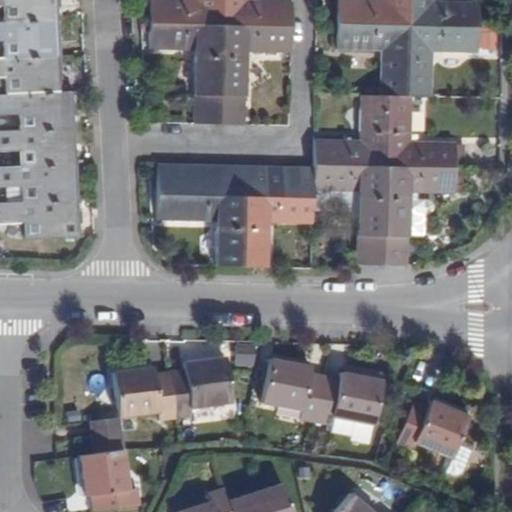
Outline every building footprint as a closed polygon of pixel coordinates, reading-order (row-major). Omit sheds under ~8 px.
[(53,0),(0,0),(0,23),(51,20),(55,20),(53,0)] [(150,0),(149,26),(218,28),(218,0),(193,0),(194,1),(150,0)] [(218,0),(218,28),(290,29),(291,2),(244,2),(244,0),(218,0)] [(336,1),(335,28),(406,28),(406,0),(379,0),(380,1),(336,1)] [(406,0),(406,28),(475,28),(475,3),(433,3),(432,0),(406,0)] [(0,60),(53,57),(51,20),(0,23),(0,60)] [(216,126),(218,28),(149,26),(149,40),(149,51),(193,53),(193,127),(216,126)] [(218,28),(216,126),(241,127),(243,53),(290,54),(290,29),(218,28)] [(380,52),(380,101),(383,101),(405,101),(406,28),(335,28),(334,51),(380,52)] [(406,28),(405,101),(410,101),(430,101),(432,54),(474,54),(475,28),(406,28)] [(492,50),(493,32),(476,31),(475,50),(492,50)] [(55,94),(53,57),(0,60),(0,82),(1,97),(55,94)] [(55,94),(1,97),(0,97),(0,119),(15,120),(16,134),(68,130),(67,93),(55,94)] [(383,101),(380,101),(358,101),(358,144),(312,143),(312,169),(383,170),(383,101)] [(410,101),(405,101),(383,101),(383,170),(454,171),(454,147),(409,145),(410,101)] [(17,170),(70,167),(68,130),(16,134),(0,134),(0,155),(16,155),(17,170)] [(20,207),(72,204),(70,167),(17,170),(0,170),(0,192),(19,191),(20,207)] [(213,269),(237,269),(238,198),(230,198),(215,197),(201,197),(186,197),(171,196),(170,167),(148,167),(151,223),(214,224),(213,269)] [(171,196),(186,197),(186,168),(170,167),(171,196)] [(186,168),(186,197),(201,197),(200,168),(186,168)] [(201,197),(215,197),(214,168),(200,168),(201,197)] [(214,168),(215,197),(230,198),(230,168),(214,168)] [(230,198),(238,198),(247,198),(247,168),(230,168),(230,198)] [(247,198),(262,198),(262,168),(247,168),(247,198)] [(279,198),(279,168),(262,168),(262,198),(279,198)] [(279,168),(279,198),(294,198),(295,168),(279,168)] [(295,168),(294,198),(311,199),(311,194),(312,169),(295,168)] [(312,169),(311,194),(355,195),(356,268),(382,269),(383,170),(312,169)] [(383,170),(382,269),(405,269),(407,241),(424,241),(424,220),(427,221),(430,217),(431,211),(428,207),(417,207),(417,196),(453,196),(454,171),(383,170)] [(294,198),(279,198),(262,198),(247,198),(238,198),(237,269),(263,270),(265,225),(310,226),(311,199),(294,198)] [(72,204),(20,207),(0,208),(0,229),(21,229),(22,244),(74,242),(72,204)] [(185,369),(169,371),(174,418),(191,416),(190,408),(231,402),(224,358),(184,363),(185,369)] [(301,420),(316,423),(325,376),(308,373),(309,367),(272,361),(263,404),(302,412),(301,420)] [(174,418),(169,371),(153,373),(152,367),(111,373),(117,418),(157,413),(159,420),(174,418)] [(341,379),(325,376),(316,423),(325,425),(334,426),(333,432),(352,437),(355,442),(368,444),(372,439),(375,417),(381,380),(342,373),(341,379)] [(468,417),(431,401),(429,407),(415,401),(397,446),(412,451),(415,444),(449,457),(444,472),(455,476),(465,469),(470,456),(466,449),(457,445),(468,417)] [(92,439),(119,435),(117,421),(90,424),(92,439)] [(95,455),(121,452),(119,435),(92,439),(95,455)] [(121,452),(95,455),(81,457),(87,498),(93,497),(95,511),(140,506),(138,489),(129,490),(124,452),(123,452),(121,452)] [(226,496),(231,511),(291,511),(282,484),(245,497),(243,490),(226,496)] [(231,511),(226,496),(224,489),(209,494),(212,503),(184,511),(231,511)] [(369,511),(350,495),(334,511),(369,511)]
